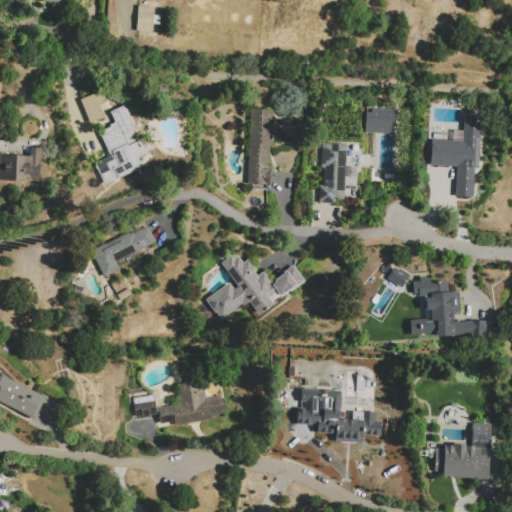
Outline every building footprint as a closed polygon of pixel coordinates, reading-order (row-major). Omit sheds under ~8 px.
[(444,0),(443,31),(421,30),(421,49),(403,48),(405,13),(417,14),(417,0),(444,0)] [(137,6),(154,7),(153,15),(160,15),(159,25),(153,25),(153,32),(136,31),(137,6)] [(80,101),(93,94),(104,117),(91,123),(80,101)] [(140,168),(105,185),(95,164),(114,155),(113,154),(110,155),(99,133),(110,128),(109,126),(115,123),(110,113),(124,106),(131,118),(129,119),(139,141),(142,139),(150,154),(136,160),(140,168)] [(365,112),(370,112),(370,107),(394,109),(393,134),(363,132),(365,112)] [(247,185),(250,110),(272,111),(269,186),(247,185)] [(463,122),(480,122),(479,161),(474,161),(473,183),(456,182),(457,167),(431,166),(432,140),(462,141),(463,122)] [(346,144),(344,204),(319,203),(319,185),(323,185),(323,168),(320,168),(321,143),(346,144)] [(41,148),(39,182),(23,181),(23,182),(0,180),(0,155),(30,157),(30,148),(41,148)] [(103,277),(91,251),(147,225),(155,243),(116,262),(120,270),(103,277)] [(205,300),(229,283),(234,290),(238,287),(221,263),(232,256),(235,260),(238,257),(243,264),(248,260),(255,270),(253,271),(257,277),(264,272),(273,284),(276,283),(274,281),(287,272),(285,271),(293,265),(304,281),(283,297),(281,295),(272,302),(273,304),(258,315),(249,302),(243,306),(242,305),(221,319),(216,312),(215,313),(205,300)] [(391,267),(396,270),(397,268),(407,274),(400,287),(385,277),(391,267)] [(411,281),(416,281),(416,278),(431,277),(432,282),(446,282),(447,291),(458,291),(460,313),(449,314),(451,322),(485,321),(487,335),(435,337),(435,334),(409,335),(408,320),(430,318),(430,310),(425,311),(423,296),(417,296),(417,293),(412,294),(411,281)] [(120,301),(117,296),(128,289),(132,294),(120,301)] [(2,375),(45,398),(34,419),(0,402),(0,376),(1,377),(2,375)] [(155,409),(180,405),(177,385),(203,381),(205,398),(220,396),(221,399),(224,398),(226,413),(211,415),(212,421),(158,428),(155,409)] [(299,388),(338,391),(338,418),(349,419),(350,409),(374,411),(374,420),(379,421),(379,435),(360,434),(361,442),(334,441),(334,433),(315,432),(316,425),(295,424),(296,408),(304,408),(303,401),(299,401),(299,388)] [(152,391),(155,415),(150,416),(151,419),(142,420),(141,417),(133,418),(129,390),(142,389),(143,392),(152,391)] [(488,479),(442,477),(442,472),(434,471),(435,449),(443,449),(443,446),(454,446),(454,445),(465,445),(465,447),(473,447),(473,448),(477,448),(477,445),(471,444),(472,424),(491,425),(488,479)]
